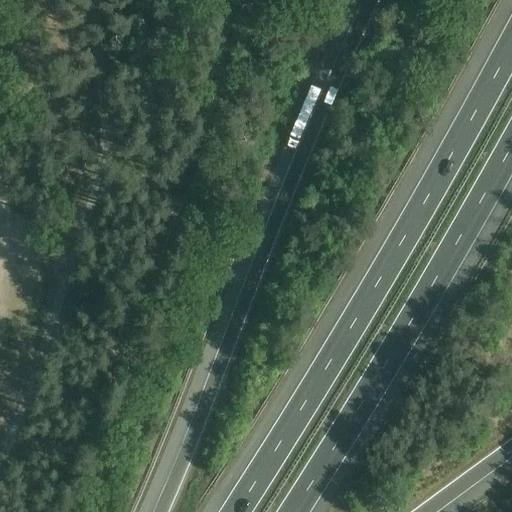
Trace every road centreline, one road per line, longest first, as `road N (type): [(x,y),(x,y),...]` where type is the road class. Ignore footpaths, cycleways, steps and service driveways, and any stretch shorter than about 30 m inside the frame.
road 1 (motorway): [(371,0),(160,511)]
road 2 (motorway): [(511,40),(376,283),(233,511)]
road 3 (motorway): [(293,511),(511,146)]
